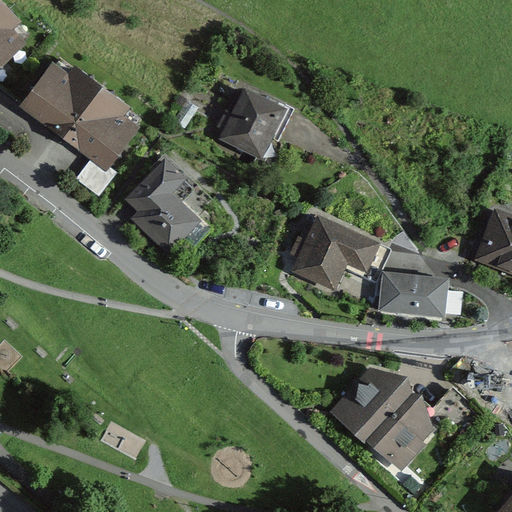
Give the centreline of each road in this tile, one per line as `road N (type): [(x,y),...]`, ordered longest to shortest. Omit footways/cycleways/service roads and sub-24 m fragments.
road 1 (residential): [(0,160),(141,269),(235,317)]
road 2 (residential): [(511,327),(412,341),(235,317)]
road 3 (residential): [(235,317),(235,358),(396,511)]
road 4 (track): [(198,0),(285,57),(358,152)]
